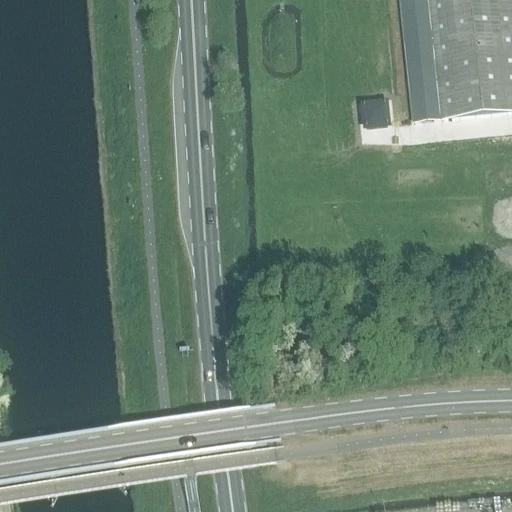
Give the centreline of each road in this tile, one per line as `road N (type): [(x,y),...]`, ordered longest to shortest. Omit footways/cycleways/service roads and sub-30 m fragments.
road 1 (primary): [(233,511),(212,343),(193,0)]
road 2 (tertiary): [(511,401),(243,428)]
road 3 (tertiary): [(0,465),(243,428)]
